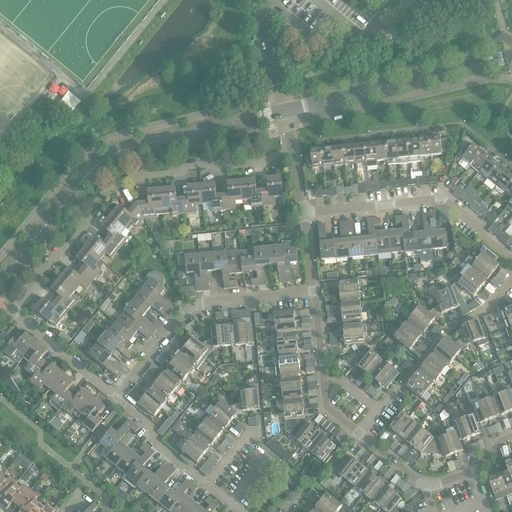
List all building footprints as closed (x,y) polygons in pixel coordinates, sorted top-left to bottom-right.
[(61,103),(74,113),(83,101),(69,91),(61,103)] [(448,150),(447,143),(445,139),(440,140),(440,137),(430,138),(431,156),(442,155),(442,153),(446,153),(447,153),(448,150)] [(431,156),(430,138),(418,139),(420,158),(431,156)] [(421,162),(420,158),(418,139),(407,141),(410,164),(421,162)] [(410,164),(407,141),(396,142),(399,165),(410,164)] [(399,165),(396,142),(386,143),(388,164),(389,166),(399,165)] [(388,164),(386,143),(375,144),(377,162),(384,161),(384,164),(388,164)] [(470,166),(482,151),(474,145),(472,147),(469,143),(464,147),(461,152),(460,154),(464,157),(462,159),(470,166)] [(377,162),(375,144),(365,145),(366,163),(377,162)] [(366,163),(365,145),(354,146),(356,164),(366,163)] [(356,164),(354,146),(343,147),(345,165),(356,164)] [(345,165),(343,147),(332,148),(334,166),(345,165)] [(334,166),(332,148),(321,149),(323,167),(334,166)] [(323,167),(321,149),(311,150),(312,169),(323,167)] [(479,173),(490,158),(482,151),(470,166),(479,173)] [(487,179),(499,165),(490,158),(479,173),(487,179)] [(496,186),(507,172),(499,165),(487,179),(496,186)] [(504,193),(511,182),(511,175),(507,172),(496,186),(504,193)] [(283,197),(281,177),(267,179),(268,191),(262,192),(263,206),(276,205),(275,198),(283,197)] [(263,206),(262,192),(257,192),(255,180),(241,181),(243,201),(251,200),(251,207),(263,206)] [(243,201),(241,181),(227,183),(228,195),(222,196),(224,210),(236,209),(235,202),(243,201)] [(222,196),(216,196),(215,184),(201,185),(203,205),(204,212),(212,211),(224,210),(222,196)] [(203,205),(201,185),(187,187),(189,199),(183,200),(184,214),(196,213),(196,206),(203,205)] [(460,198),(466,190),(460,185),(458,188),(455,192),(454,193),(460,198)] [(165,214),(172,214),(172,215),(184,214),(183,200),(177,200),(176,188),(162,190),(165,214)] [(136,204),(144,219),(157,217),(157,215),(165,214),(162,190),(148,191),(149,203),(136,204)] [(476,211),(482,203),(477,199),(475,202),(472,206),(471,207),(476,211)] [(481,215),(482,214),(486,210),(488,208),(482,203),(476,211),(481,215)] [(110,217),(128,231),(133,225),(136,228),(144,219),(136,204),(128,213),(119,206),(110,217)] [(447,249),(445,231),(438,232),(436,213),(429,214),(433,250),(447,249)] [(433,250),(429,214),(422,215),(424,233),(417,234),(419,252),(433,250)] [(410,235),(408,216),(401,217),(402,224),(403,231),(405,252),(404,252),(405,253),(419,252),(417,234),(410,235)] [(107,240),(119,249),(126,240),(125,239),(130,232),(128,231),(110,217),(101,228),(111,235),(107,240)] [(377,255),(375,234),(374,226),(374,220),(367,220),(369,239),(361,240),(363,257),(378,256),(378,255),(377,255)] [(447,221),(439,222),(440,230),(448,229),(447,221)] [(355,241),(353,222),(345,223),(349,259),(363,257),(361,240),(355,241)] [(349,259),(345,223),(340,223),(342,242),(334,243),(336,260),(349,259)] [(336,260),(334,243),(327,243),(325,225),(318,225),(322,261),(336,260)] [(405,252),(403,231),(389,232),(391,253),(404,252),(405,252)] [(391,253),(389,232),(375,234),(377,255),(378,255),(391,253)] [(119,249),(107,240),(103,245),(94,237),(85,248),(101,260),(105,255),(111,259),(119,249)] [(282,248),(286,283),(292,283),(290,264),(298,263),(296,247),(296,241),(282,242),(282,248)] [(477,259),(493,273),(499,266),(495,262),(498,258),(484,247),(480,251),(481,254),(477,259)] [(96,266),(101,260),(85,248),(76,259),(85,266),(82,271),(94,281),(102,271),(96,266)] [(286,283),(282,248),(268,250),(270,266),(278,266),(279,284),(286,283)] [(265,286),(263,267),(270,266),(268,250),(254,251),(254,252),(255,252),(257,273),(258,280),(259,287),(265,286)] [(229,276),(227,255),(227,251),(212,253),(212,255),(214,272),(222,271),(224,290),(231,289),(230,283),(229,276)] [(257,273),(255,252),(254,252),(241,254),(243,274),(257,273)] [(241,254),(227,255),(229,276),(243,274),(241,254)] [(209,291),(207,273),(214,272),(212,255),(198,257),(202,292),(209,291)] [(202,292),(198,257),(185,258),(187,274),(194,274),(196,292),(202,292)] [(472,270),(485,281),(486,280),(487,281),(493,273),(477,259),(476,259),(474,259),(470,263),(470,266),(473,269),(472,270)] [(94,281),(82,271),(78,276),(69,268),(60,279),(75,292),(80,286),(86,290),(94,281)] [(485,281),(472,270),(471,271),(470,271),(464,278),(479,290),(485,283),(484,282),(485,281)] [(160,297),(165,291),(162,288),(163,287),(164,285),(164,283),(164,281),(163,279),(162,277),(161,276),(159,274),(158,274),(156,273),(154,273),(152,274),(150,274),(148,276),(147,277),(146,279),(145,280),(145,282),(145,284),(145,285),(146,287),(143,291),(170,314),(174,309),(160,297)] [(479,290),(464,278),(458,285),(457,284),(454,286),(460,294),(465,291),(473,298),(479,290)] [(70,298),(75,292),(60,279),(51,290),(60,298),(57,302),(68,312),(76,302),(70,298)] [(363,288),(362,283),(361,281),(338,283),(339,292),(359,290),(362,290),(362,289),(363,288)] [(458,308),(455,298),(460,294),(454,286),(451,288),(452,290),(443,293),(451,311),(458,308)] [(360,300),(359,290),(339,292),(340,301),(342,302),(342,303),(358,301),(358,300),(360,300)] [(170,314),(143,291),(134,302),(147,312),(152,307),(166,319),(170,314)] [(451,311),(443,293),(435,296),(438,306),(434,309),(440,318),(443,317),(442,314),(451,311)] [(68,312),(57,302),(53,307),(44,299),(34,310),(50,323),(55,317),(61,321),(68,312)] [(361,313),(360,303),(359,303),(358,301),(342,303),(342,305),(341,305),(342,314),(361,313)] [(157,330),(142,318),(147,312),(134,302),(125,313),(125,314),(126,313),(153,335),(157,330)] [(440,318),(434,309),(428,313),(420,306),(414,314),(430,327),(435,319),(437,321),(440,318)] [(511,307),(501,312),(504,320),(511,317),(511,307)] [(295,321),(294,312),(274,314),(275,323),(295,321)] [(153,335),(126,313),(125,314),(117,324),(133,337),(138,331),(149,340),(153,335)] [(362,322),(361,313),(342,314),(343,324),(344,323),(344,325),(361,324),(360,322),(362,322)] [(430,327),(414,314),(408,321),(409,322),(408,323),(422,334),(423,333),(424,334),(430,327)] [(490,315),(484,318),(488,325),(493,323),(490,315)] [(194,321),(187,326),(192,332),(198,328),(194,321)] [(296,331),(295,321),(275,323),(276,333),(277,333),(277,334),(295,332),(295,331),(296,331)] [(488,338),(483,325),(480,326),(478,321),(469,324),(476,342),(478,348),(489,344),(487,338),(488,338)] [(422,334),(408,323),(407,325),(406,324),(400,331),(416,343),(422,336),(421,335),(422,334)] [(117,324),(109,334),(108,334),(131,352),(136,356),(140,352),(129,343),(133,337),(117,324)] [(254,345),(252,324),(243,325),(245,345),(254,345)] [(344,336),(363,334),(366,334),(365,324),(361,325),(361,324),(344,325),(344,327),(343,327),(344,336)] [(476,342),(469,324),(460,327),(464,337),(459,341),(466,350),(469,348),(468,345),(476,342)] [(245,345),(243,325),(233,326),(233,328),(232,328),(234,345),(236,345),(236,346),(245,345)] [(234,345),(232,328),(230,328),(230,327),(221,328),(224,347),(233,347),(233,345),(234,345)] [(224,347),(221,328),(211,328),(212,338),(207,341),(213,352),(215,350),(215,348),(224,347)] [(416,343),(400,331),(394,338),(410,351),(416,343)] [(297,343),(296,334),(295,334),(295,332),(277,334),(277,336),(276,336),(277,345),(297,343)] [(72,340),(63,333),(59,338),(67,345),(72,340)] [(131,352),(108,334),(109,334),(108,333),(99,344),(112,355),(116,349),(131,362),(136,356),(131,352)] [(3,334),(0,335),(0,340),(4,344),(9,338),(3,334)] [(24,359),(37,343),(26,334),(18,344),(13,340),(3,351),(13,359),(18,354),(24,359)] [(364,343),(363,334),(344,336),(345,346),(354,345),(357,350),(367,344),(366,343),(364,343)] [(466,350),(459,341),(454,345),(446,338),(441,345),(455,358),(461,350),(463,352),(466,350)] [(213,352),(207,341),(201,345),(193,339),(187,346),(205,361),(213,352)] [(40,361),(48,352),(37,343),(24,359),(30,364),(26,369),(35,377),(40,370),(41,371),(45,366),(40,361)] [(298,352),(297,343),(277,345),(274,346),(275,355),(279,355),(279,356),(297,354),(297,353),(298,352)] [(122,373),(107,361),(112,355),(99,344),(89,355),(118,378),(122,373)] [(362,370),(375,355),(368,349),(369,348),(367,344),(357,350),(361,357),(355,364),(362,370)] [(455,358),(441,345),(435,352),(436,353),(435,355),(447,365),(448,364),(449,365),(455,358)] [(205,361),(187,346),(181,353),(182,354),(181,355),(198,369),(205,361)] [(168,358),(162,353),(159,357),(165,361),(168,358)] [(300,366),(299,356),(297,356),(297,354),(279,356),(280,358),(278,358),(279,368),(300,366)] [(198,369),(181,355),(180,356),(179,356),(173,363),(189,375),(195,368),(197,371),(198,369)] [(372,376),(382,363),(381,361),(382,361),(375,355),(362,370),(369,376),(370,375),(372,376)] [(427,362),(441,375),(445,378),(451,371),(446,366),(447,365),(435,355),(433,356),(432,355),(427,362)] [(441,375),(427,362),(421,369),(422,370),(421,372),(433,382),(434,381),(435,382),(441,375)] [(189,375),(173,363),(167,371),(168,372),(167,373),(181,383),(182,382),(183,383),(189,375)] [(379,384),(392,369),(384,363),(383,364),(382,363),(372,376),(373,377),(372,378),(379,384)] [(50,389),(63,374),(52,365),(45,374),(41,371),(40,370),(35,377),(30,382),(40,390),(44,384),(50,389)] [(301,375),(300,366),(279,368),(276,368),(277,378),(282,377),(282,379),(299,377),(299,375),(301,375)] [(386,390),(399,375),(392,369),(379,384),(386,390)] [(432,384),(433,382),(421,372),(420,373),(418,372),(412,380),(427,392),(430,394),(432,392),(432,386),(433,384),(432,384)] [(180,385),(181,383),(167,373),(166,374),(165,373),(159,380),(175,392),(178,395),(184,388),(180,385)] [(71,396),(66,392),(74,383),(63,374),(50,389),(51,390),(51,392),(54,394),(56,394),(50,402),(50,404),(58,411),(61,407),(71,396)] [(302,387),(301,378),(299,378),(299,377),(282,379),(282,380),(280,380),(281,390),(302,387)] [(175,392),(159,380),(153,388),(154,389),(153,390),(167,401),(168,400),(169,400),(175,392)] [(427,392),(412,380),(406,387),(421,399),(427,392)] [(249,391),(252,411),(260,410),(258,385),(249,386),(249,391)] [(511,411),(511,391),(510,386),(500,389),(502,394),(509,413),(511,411)] [(303,397),(302,387),(281,390),(282,399),(284,399),(284,401),(302,398),(302,397),(303,397)] [(140,393),(134,388),(132,391),(138,396),(140,393)] [(82,414),(94,399),(83,390),(75,400),(71,396),(61,407),(71,415),(76,410),(82,414)] [(167,401),(153,390),(152,391),(151,390),(145,397),(161,410),(167,403),(166,402),(167,401)] [(252,411),(249,391),(239,392),(240,402),(236,405),(241,415),(243,414),(243,412),(252,411)] [(509,413),(502,394),(493,398),(493,399),(491,399),(497,416),(499,415),(499,416),(509,413)] [(161,410),(145,397),(139,405),(155,418),(161,410)] [(304,409),(303,400),(302,400),(302,398),(284,401),(284,402),(283,402),(284,411),(304,409)] [(97,417),(105,408),(94,399),(82,414),(78,419),(84,423),(83,425),(93,433),(102,422),(97,417)] [(497,416),(491,399),(490,400),(489,399),(481,402),(489,420),(496,417),(496,416),(497,416)] [(241,415),(236,405),(229,408),(221,402),(215,409),(231,421),(236,415),(238,416),(241,415)] [(489,420),(481,402),(472,405),(472,407),(471,407),(477,424),(479,423),(479,424),(489,420)] [(477,424),(471,407),(469,408),(472,416),(465,419),(472,438),(480,435),(476,424),(477,424)] [(231,421),(215,409),(209,416),(211,417),(210,418),(223,429),(224,429),(225,429),(231,421)] [(284,411),(286,432),(308,420),(307,418),(305,419),(304,409),(284,411)] [(396,434),(409,419),(402,413),(389,428),(396,434)] [(223,429),(210,418),(204,414),(198,422),(202,426),(218,438),(223,432),(222,431),(223,429)] [(164,436),(175,420),(171,416),(159,432),(164,436)] [(406,440),(417,426),(416,426),(417,425),(409,419),(396,434),(404,440),(404,439),(406,440)] [(472,438),(465,419),(455,423),(456,424),(454,425),(460,441),(462,440),(462,442),(472,438)] [(120,442),(130,429),(134,424),(129,420),(117,435),(111,430),(100,443),(111,452),(119,442),(120,442)] [(179,420),(173,428),(180,433),(186,424),(179,420)] [(286,432),(302,446),(315,430),(308,424),(309,422),(308,420),(286,432)] [(135,434),(139,429),(134,424),(130,429),(135,434)] [(460,441),(454,425),(452,425),(455,433),(448,436),(455,454),(462,451),(459,441),(460,441)] [(218,438),(202,426),(196,434),(197,435),(196,436),(209,447),(210,446),(211,446),(218,438)] [(414,448),(426,433),(419,427),(418,427),(417,426),(406,440),(407,441),(406,442),(414,448)] [(309,452),(322,436),(315,430),(302,446),(309,452)] [(422,453),(434,455),(437,437),(434,436),(433,438),(426,433),(414,448),(421,454),(422,453)] [(209,447),(196,436),(194,437),(193,437),(188,443),(204,456),(209,449),(208,449),(209,447)] [(316,458),(329,442),(322,436),(309,452),(316,458)] [(445,456),(445,458),(455,454),(448,436),(439,439),(438,437),(437,437),(434,455),(445,456)] [(116,467),(130,450),(120,442),(119,442),(111,452),(106,458),(116,467)] [(334,454),(332,452),(336,448),(329,442),(316,458),(323,463),(325,465),(334,454)] [(204,456),(188,443),(182,451),(197,464),(204,456)] [(145,454),(149,449),(144,445),(140,450),(145,454)] [(143,468),(155,453),(149,449),(145,454),(141,459),(127,476),(124,480),(134,489),(137,485),(148,472),(143,468)] [(127,476),(141,459),(130,450),(116,467),(127,476)] [(218,462),(212,457),(209,461),(216,466),(218,462)] [(293,468),(297,463),(292,458),(288,463),(293,468)] [(346,480),(359,465),(352,459),(348,464),(344,460),(335,470),(340,474),(339,475),(346,480)] [(148,495),(171,467),(166,462),(154,477),(148,472),(137,485),(148,495)] [(356,487),(367,473),(366,472),(367,471),(359,465),(346,480),(354,487),(355,486),(356,487)] [(164,486),(176,471),(171,467),(148,495),(159,504),(170,490),(164,486)] [(511,494),(511,481),(510,475),(509,476),(507,471),(498,475),(506,497),(511,494)] [(364,495),(377,479),(369,473),(369,474),(367,473),(356,487),(357,488),(356,489),(364,495)] [(506,497),(498,475),(488,479),(496,501),(506,497)] [(0,504),(16,485),(17,483),(10,477),(7,481),(2,477),(0,479),(0,504)] [(373,501),(384,487),(383,486),(384,485),(377,479),(364,495),(371,501),(372,500),(373,501)] [(170,511),(171,511),(184,495),(188,489),(192,484),(188,480),(176,495),(170,490),(159,504),(169,511),(170,511)] [(401,490),(406,484),(403,482),(398,487),(401,490)] [(194,493),(198,488),(192,484),(188,489),(194,493)] [(11,511),(13,511),(31,491),(24,485),(21,489),(16,485),(0,504),(0,505),(7,511),(8,509),(11,511)] [(381,509),(394,493),(386,487),(385,488),(384,487),(373,501),(374,502),(374,503),(381,509)] [(33,511),(40,505),(35,501),(38,497),(31,491),(13,511),(33,511)] [(397,511),(395,507),(401,499),(394,493),(381,509),(384,511),(397,511)] [(337,511),(342,506),(327,494),(321,501),(334,511),(337,511)] [(172,511),(188,511),(195,503),(184,495),(171,511),(172,511)] [(210,506),(214,501),(209,498),(206,502),(210,506)] [(214,511),(219,506),(214,501),(210,506),(205,511),(214,511)] [(334,511),(321,501),(315,509),(316,509),(315,511),(316,511),(334,511)] [(93,511),(98,507),(94,503),(87,511),(93,511)] [(205,511),(195,503),(188,511),(205,511)]
